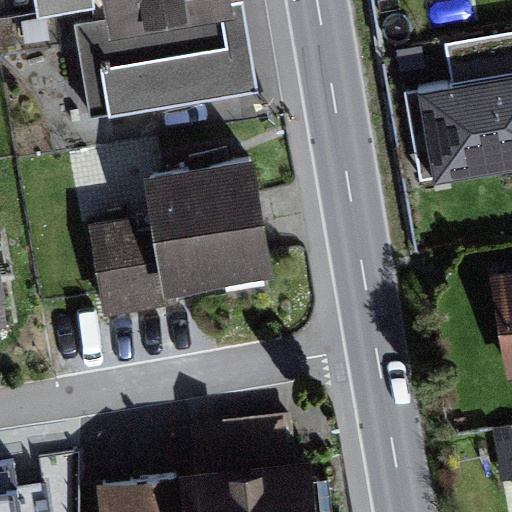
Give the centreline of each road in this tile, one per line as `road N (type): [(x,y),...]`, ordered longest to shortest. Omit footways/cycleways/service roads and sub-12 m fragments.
road 1 (residential): [(0,405),(373,344)]
road 2 (secondary): [(373,344),(316,0)]
road 3 (secondary): [(402,511),(373,344)]
